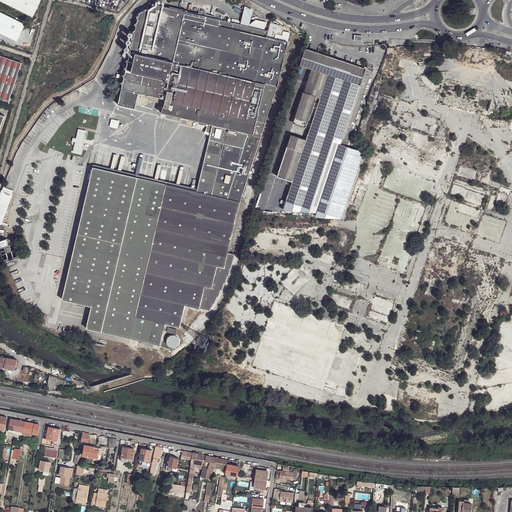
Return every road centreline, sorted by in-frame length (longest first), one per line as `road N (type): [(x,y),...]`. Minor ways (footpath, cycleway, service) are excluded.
road 1 (residential): [(0,412),(269,466),(268,511)]
road 2 (secondary): [(261,0),(347,27),(437,27)]
road 3 (unknown): [(313,45),(262,208)]
road 4 (secondary): [(434,6),(366,19),(286,0)]
road 5 (unknown): [(313,45),(372,60),(350,132)]
